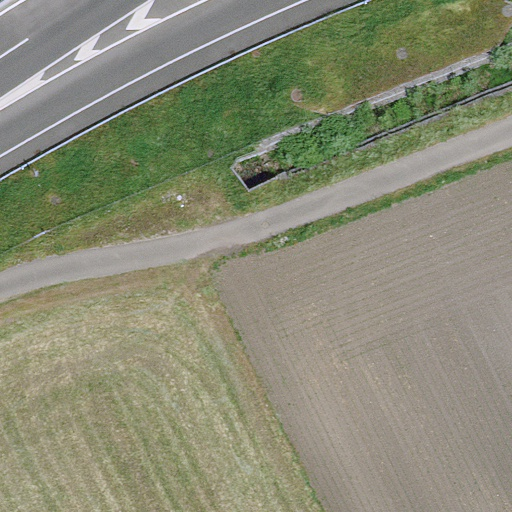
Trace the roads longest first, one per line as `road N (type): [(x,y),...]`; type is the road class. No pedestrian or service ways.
road 1 (track): [(511,129),(192,256),(0,296)]
road 2 (motorway): [(0,129),(265,0)]
